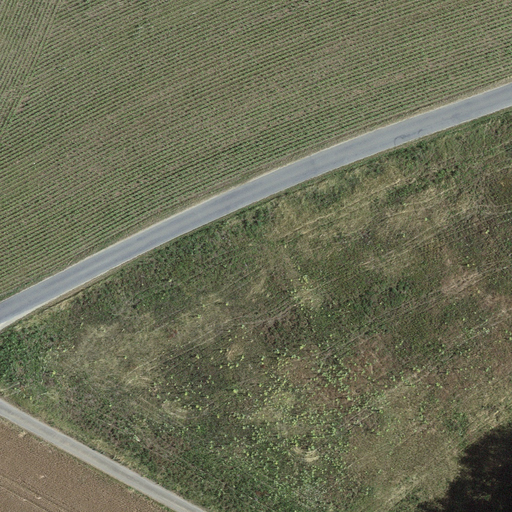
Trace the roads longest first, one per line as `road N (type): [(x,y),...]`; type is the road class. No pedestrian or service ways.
road 1 (unclassified): [(511,92),(152,234),(0,317)]
road 2 (track): [(193,511),(0,406)]
